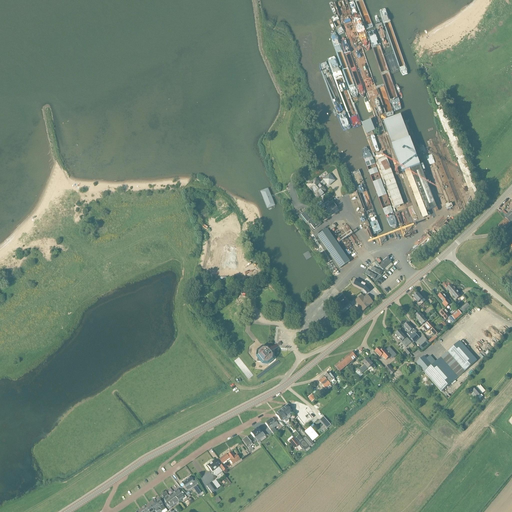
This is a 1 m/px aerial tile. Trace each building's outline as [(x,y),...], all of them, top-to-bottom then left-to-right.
[(406,171),(420,166),(421,165),(401,115),(383,122),(402,173),(406,171)] [(387,158),(378,162),(395,208),(404,205),(387,158)] [(406,171),(416,197),(424,217),(430,215),(429,212),(430,212),(429,211),(437,208),(420,166),(406,171)] [(313,184),(310,187),(318,197),(320,195),(322,197),(324,195),(323,193),(326,191),(323,187),(327,184),(329,186),(334,181),(330,176),(320,184),(316,179),(312,183),(313,184)] [(268,189),(261,192),(267,209),(275,206),(268,189)] [(307,211),(302,214),(300,211),(297,214),(306,227),(308,226),(312,232),(315,230),(321,225),(314,217),(313,218),(307,211)] [(511,224),(506,219),(498,226),(504,232),(511,224)] [(328,230),(318,237),(340,269),(350,262),(328,230)] [(216,259),(216,276),(222,276),(222,273),(230,273),(230,272),(230,262),(230,261),(232,261),(232,259),(232,253),(232,251),(231,250),(229,249),(228,249),(226,250),(225,250),(225,251),(216,251),(216,259)] [(388,259),(386,260),(379,266),(383,270),(392,263),(388,259)] [(372,267),(371,271),(381,276),(383,272),(372,267)] [(366,271),(364,274),(374,279),(376,276),(366,271)] [(354,285),(353,285),(364,290),(367,294),(372,290),(368,285),(359,280),(357,279),(354,285)] [(447,289),(452,295),(457,300),(461,296),(451,285),(447,289)] [(451,303),(442,293),(438,296),(444,303),(443,304),(446,307),(451,303)] [(328,304),(328,305),(328,306),(329,307),(330,307),(333,310),(335,313),(339,318),(352,307),(343,296),(344,296),(342,294),(341,294),(328,304)] [(419,294),(414,298),(418,303),(419,304),(421,301),(423,303),(424,302),(425,301),(423,300),(423,299),(419,294)] [(356,303),(363,311),(373,302),(367,295),(364,298),(363,296),(358,300),(359,300),(356,303)] [(467,304),(463,307),(460,309),(463,312),(469,307),(467,304)] [(448,318),(450,320),(453,323),(455,321),(454,320),(451,316),(449,317),(447,314),(448,313),(446,311),(445,312),(444,311),(440,314),(446,320),(448,318)] [(420,313),(415,317),(422,325),(427,321),(420,313)] [(425,325),(436,336),(439,333),(429,321),(425,325)] [(408,323),(404,326),(409,332),(407,334),(409,336),(410,338),(414,342),(419,338),(415,334),(417,332),(408,323)] [(400,330),(395,334),(400,340),(402,342),(401,343),(403,345),(405,348),(407,346),(408,345),(411,343),(407,338),(400,330)] [(460,342),(448,352),(465,372),(477,361),(460,342)] [(257,359),(257,362),(260,362),(267,363),(271,359),(272,352),(275,350),(280,346),(278,344),(274,346),(273,348),(270,349),(263,348),(258,352),(257,359)] [(375,352),(380,358),(382,356),(386,360),(391,356),(384,349),(382,350),(380,348),(375,352)] [(405,351),(409,356),(408,356),(411,359),(413,357),(411,354),(407,349),(405,351)] [(352,352),(335,366),(339,372),(357,358),(352,352)] [(458,377),(441,358),(436,363),(430,356),(426,359),(424,357),(416,363),(424,372),(441,392),(458,377)] [(365,365),(359,370),(362,374),(368,369),(369,368),(371,366),(372,368),(373,369),(374,369),(376,368),(375,367),(373,364),(367,359),(363,363),(365,365)] [(385,368),(393,378),(397,375),(389,365),(385,368)] [(334,386),(337,383),(334,380),(335,379),(329,372),(325,376),(334,386)] [(325,389),(331,385),(324,377),(319,382),(325,389)] [(341,378),(338,380),(337,381),(344,390),(348,387),(345,383),(341,378)] [(479,386),(476,388),(473,391),(478,397),(484,392),(479,386)] [(300,419),(303,423),(306,421),(309,419),(299,405),(298,405),(293,409),(300,419)] [(281,410),(280,411),(282,415),(284,413),(287,417),(288,419),(290,418),(290,416),(290,415),(290,414),(292,413),(286,406),(281,410)] [(276,414),(275,415),(276,416),(281,422),(284,419),(285,422),(287,420),(288,419),(287,417),(284,413),(282,415),(280,411),(276,414)] [(323,417),(319,421),(327,429),(331,426),(323,417)] [(275,423),(272,419),(272,418),(265,424),(270,431),(278,425),(276,422),(275,423)] [(257,429),(251,434),(254,438),(257,442),(265,436),(261,431),(260,432),(257,430),(257,429)] [(307,436),(303,439),(309,447),(313,444),(307,436)] [(288,440),(289,441),(288,442),(294,449),(299,445),(293,438),(292,437),(288,440)] [(252,445),(247,438),(242,441),(250,451),(252,450),(252,451),(253,450),(251,447),(251,448),(250,447),(252,445)] [(300,442),(298,444),(304,451),(309,447),(303,440),(300,442)] [(227,456),(228,456),(230,460),(233,465),(240,460),(236,455),(235,456),(232,452),(227,456)] [(226,454),(219,460),(222,464),(229,459),(226,454)] [(214,461),(207,465),(212,472),(213,472),(216,476),(221,473),(222,472),(214,461)] [(186,480),(181,483),(185,488),(189,485),(191,488),(198,483),(194,478),(192,479),(191,478),(190,477),(186,480)] [(220,487),(215,480),(212,482),(206,486),(212,494),(217,490),(217,489),(220,487)] [(198,485),(193,488),(198,495),(199,495),(201,493),(203,495),(204,494),(203,492),(198,485)] [(176,497),(179,502),(181,502),(182,501),(182,500),(182,499),(184,501),(187,498),(183,493),(176,497)] [(176,497),(171,501),(167,504),(167,505),(166,506),(168,510),(176,504),(177,505),(179,503),(178,502),(179,502),(176,497)] [(160,500),(155,504),(161,511),(165,509),(160,500)]
